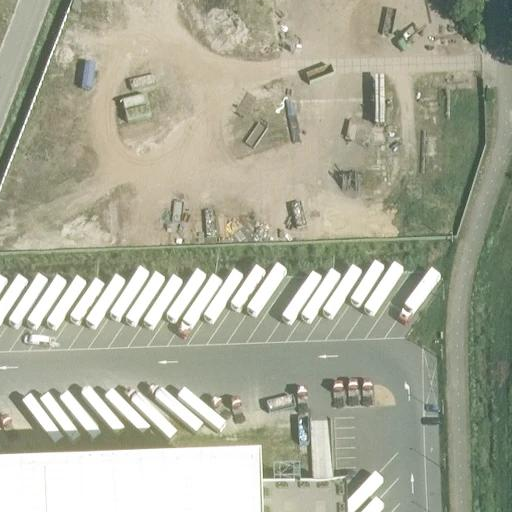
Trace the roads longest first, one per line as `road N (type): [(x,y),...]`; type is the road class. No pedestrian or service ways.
road 1 (unknown): [(414,511),(416,375),(404,350),(385,341),(0,368)]
road 2 (unclassified): [(504,0),(505,127),(457,319)]
